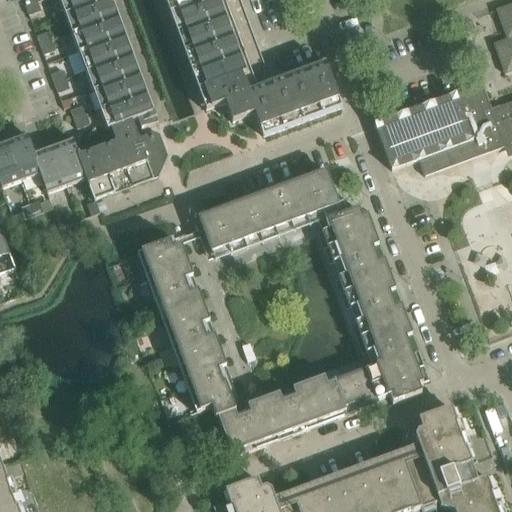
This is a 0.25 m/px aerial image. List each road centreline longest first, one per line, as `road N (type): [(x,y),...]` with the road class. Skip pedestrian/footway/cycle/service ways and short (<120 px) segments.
road 1 (residential): [(459,387),(317,0)]
road 2 (residential): [(250,473),(459,387)]
